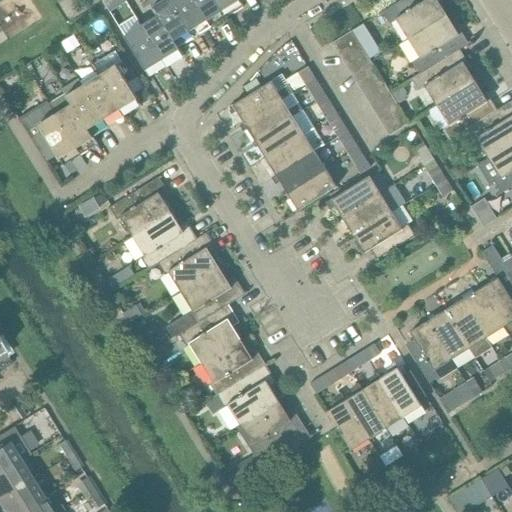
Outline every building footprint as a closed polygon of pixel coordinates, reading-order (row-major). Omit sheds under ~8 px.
[(0,0),(0,25),(9,39),(47,14),(37,0),(0,0)] [(125,0),(108,0),(104,3),(110,12),(127,2),(125,0)] [(183,55),(179,49),(178,49),(148,0),(147,0),(157,16),(141,25),(166,66),(167,66),(163,59),(168,55),(172,62),(183,55)] [(148,0),(178,49),(179,49),(179,48),(174,40),(179,37),(183,44),(194,37),(170,0),(148,0)] [(200,33),(210,27),(193,0),(170,0),(194,37),(190,30),(195,27),(200,33)] [(216,23),(226,17),(216,0),(193,0),(210,27),(211,27),(206,20),(212,17),(216,23)] [(216,0),(226,17),(227,17),(223,10),(228,6),(232,13),(243,6),(239,0),(216,0)] [(396,19),(408,38),(445,15),(437,2),(440,0),(439,0),(399,0),(378,13),(379,15),(382,13),(388,24),(396,19)] [(453,28),(445,15),(408,38),(420,58),(412,62),(419,73),(419,74),(458,49),(458,50),(470,42),(469,41),(466,43),(456,26),(453,28)] [(124,36),(145,70),(152,65),(156,72),(166,66),(141,25),(124,36)] [(330,43),(337,54),(358,41),(351,31),(330,43)] [(69,38),(58,45),(59,48),(63,54),(75,46),(71,40),(69,38)] [(337,54),(343,64),(364,52),(358,41),(337,54)] [(373,43),(363,50),(371,62),(380,55),(373,43)] [(469,67),(458,50),(458,49),(419,74),(419,73),(407,81),(408,82),(411,80),(417,91),(425,86),(437,105),(474,82),(466,69),(469,67)] [(122,61),(115,51),(93,64),(92,65),(99,76),(124,116),(120,109),(126,105),(130,112),(141,105),(122,74),(128,71),(122,62),(123,62),(123,61),(122,61)] [(364,52),(343,64),(350,74),(370,62),(364,52)] [(350,74),(356,85),(376,72),(370,62),(350,74)] [(305,84),(315,78),(308,66),(298,72),(305,84)] [(356,85),(362,95),(383,82),(376,72),(356,85)] [(228,107),(233,114),(237,111),(244,123),(282,99),(292,93),(281,74),(261,87),(256,79),(244,87),(248,94),(228,107)] [(99,76),(83,85),(108,126),(104,119),(109,116),(113,122),(124,116),(99,76)] [(323,90),(315,78),(305,84),(313,96),(323,90)] [(87,129),(88,129),(93,126),(97,133),(108,126),(83,85),(79,79),(61,89),(64,94),(71,105),(72,104),(87,129)] [(383,82),(362,95),(369,105),(389,92),(383,82)] [(482,95),(474,82),(437,105),(448,124),(441,129),(447,139),(445,141),(446,142),(462,132),(496,111),(496,110),(485,93),(482,95)] [(369,105),(375,115),(395,103),(389,92),(369,105)] [(49,104),(80,155),(81,154),(77,148),(82,144),(86,151),(97,144),(93,138),(93,137),(88,129),(87,129),(72,104),(71,105),(64,94),(49,104)] [(247,129),(254,140),(292,116),(303,110),(299,103),(288,110),(282,99),(244,123),(240,125),(244,131),(247,129)] [(477,139),(488,158),(511,143),(511,105),(511,103),(511,102),(511,100),(496,110),(496,111),(462,132),(469,143),(477,139)] [(70,161),(80,155),(49,104),(47,101),(45,102),(47,105),(21,121),(19,118),(18,118),(45,162),(57,155),(59,159),(66,154),(70,161)] [(327,119),(337,113),(329,101),(319,107),(327,119)] [(375,115),(381,125),(402,113),(395,103),(375,115)] [(344,125),(337,113),(327,119),(334,131),(344,125)] [(402,113),(381,125),(388,136),(408,124),(402,113)] [(303,134),(292,116),(254,140),(265,157),(303,134)] [(314,151),(303,134),(265,157),(276,175),(314,151)] [(348,154),(358,148),(351,136),(341,142),(348,154)] [(421,160),(431,154),(423,142),(413,148),(421,160)] [(511,143),(489,158),(477,164),(490,184),(493,181),(500,192),(497,193),(498,195),(511,186),(511,143)] [(366,160),(358,148),(348,154),(356,166),(366,160)] [(280,181),(287,192),(325,169),(314,151),(276,175),(272,177),(276,183),(280,181)] [(435,184),(445,178),(438,166),(428,172),(435,184)] [(455,166),(448,171),(453,179),(461,175),(455,166)] [(336,187),(325,169),(287,192),(298,210),(336,187)] [(133,236),(170,213),(162,200),(169,196),(158,179),(162,177),(161,176),(107,209),(108,211),(110,209),(117,219),(121,217),(133,236)] [(335,206),(342,217),(380,194),(369,176),(327,202),(331,209),(335,206)] [(443,196),(453,190),(445,178),(435,184),(443,196)] [(342,217),(353,235),(391,211),(380,194),(342,217)] [(470,205),(482,224),(494,217),(482,198),(470,205)] [(91,199),(78,208),(84,218),(97,210),(91,199)] [(401,227),(391,211),(353,235),(365,253),(375,246),(381,256),(415,235),(407,224),(401,227)] [(170,213),(133,236),(145,255),(141,258),(147,268),(145,270),(145,271),(158,263),(196,239),(185,221),(178,226),(170,213)] [(169,272),(181,291),(218,268),(210,255),(217,251),(207,234),(210,232),(209,230),(196,239),(158,263),(165,274),(169,272)] [(492,244),(481,251),(497,277),(511,300),(511,258),(511,256),(502,261),(492,244)] [(372,299),(418,273),(410,258),(363,284),(372,299)] [(228,305),(248,293),(247,291),(244,293),(233,276),(226,281),(218,268),(181,291),(193,310),(169,325),(176,336),(196,323),(196,324),(227,305),(228,305)] [(117,273),(105,281),(111,290),(123,282),(117,273)] [(511,300),(497,277),(480,289),(503,326),(506,325),(509,330),(511,330),(511,300)] [(486,337),(503,326),(480,289),(462,299),(486,337)] [(462,299),(445,310),(469,348),(475,358),(492,347),(486,337),(462,299)] [(139,302),(131,308),(137,316),(145,310),(139,302)] [(190,343),(203,363),(240,340),(232,327),(239,323),(228,305),(227,305),(196,324),(196,323),(176,336),(177,337),(180,336),(186,346),(190,343)] [(445,310),(428,321),(451,359),(469,348),(445,310)] [(439,376),(434,369),(451,359),(428,321),(410,332),(416,342),(407,347),(429,382),(439,376)] [(214,397),(215,398),(266,367),(255,349),(248,353),(240,340),(203,363),(214,381),(210,384),(217,396),(214,397)] [(381,353),(374,343),(362,351),(368,361),(381,353)] [(506,371),(511,367),(511,353),(500,361),(506,371)] [(363,364),(357,354),(345,361),(351,371),(363,364)] [(351,371),(345,361),(333,369),(339,379),(351,371)] [(495,378),(506,371),(500,361),(488,368),(495,378)] [(404,377),(395,363),(386,369),(389,373),(380,379),(404,417),(422,405),(419,401),(426,396),(412,373),(404,377)] [(228,404),(241,425),(278,401),(270,389),(277,384),(266,367),(215,398),(208,402),(215,413),(228,404)] [(404,417),(380,379),(377,375),(368,380),(371,385),(363,390),(386,427),(404,417)] [(328,386),(322,376),(310,384),(316,394),(328,386)] [(474,378),(466,382),(469,386),(472,392),(475,396),(482,392),(474,378)] [(466,382),(454,390),(457,394),(463,404),(475,396),(472,392),(469,386),(466,382)] [(386,427),(363,390),(345,400),(369,438),(386,427)] [(336,406),(327,412),(351,449),(369,438),(345,400),(343,396),(333,402),(336,406)] [(248,445),(261,467),(313,436),(312,434),(309,436),(293,410),(286,414),(278,401),(241,425),(252,443),(248,445)] [(0,472),(20,460),(30,454),(13,426),(0,434),(0,472)] [(65,439),(63,440),(58,444),(66,457),(73,452),(65,439)] [(73,452),(66,457),(74,470),(82,466),(73,452)] [(0,498),(31,479),(20,460),(0,472),(0,498)] [(239,463),(222,474),(229,487),(247,476),(239,463)] [(88,476),(86,477),(80,481),(89,494),(96,489),(88,476)] [(457,511),(466,511),(491,495),(480,478),(449,499),(457,511)] [(0,498),(0,503),(4,509),(4,510),(9,507),(12,511),(18,511),(43,497),(31,479),(0,498)] [(105,502),(96,489),(89,494),(97,507),(105,502)] [(52,491),(43,497),(18,511),(59,511),(63,510),(52,491)]
